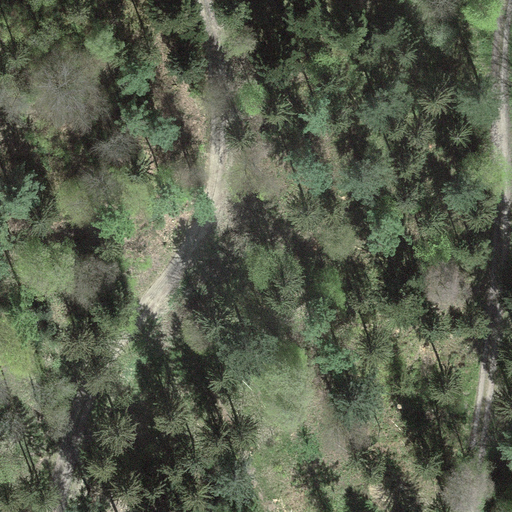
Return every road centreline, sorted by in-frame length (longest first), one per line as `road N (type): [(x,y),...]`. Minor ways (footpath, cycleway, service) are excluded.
road 1 (track): [(57,511),(71,439),(124,344),(204,239),(224,164),(223,77),(208,0)]
road 2 (track): [(460,511),(491,294),(511,0)]
